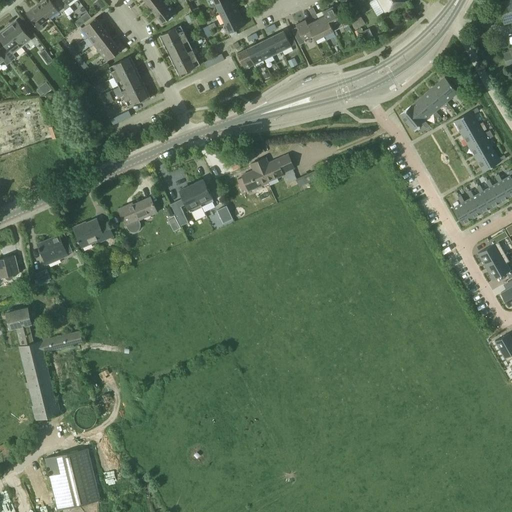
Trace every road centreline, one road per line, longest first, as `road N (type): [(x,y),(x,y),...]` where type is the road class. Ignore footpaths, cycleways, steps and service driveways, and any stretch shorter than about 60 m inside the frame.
road 1 (secondary): [(0,219),(191,136)]
road 2 (residential): [(362,83),(459,243)]
road 3 (secondary): [(191,136),(362,83)]
road 4 (residential): [(191,136),(114,0)]
road 5 (unclassified): [(511,125),(444,20)]
